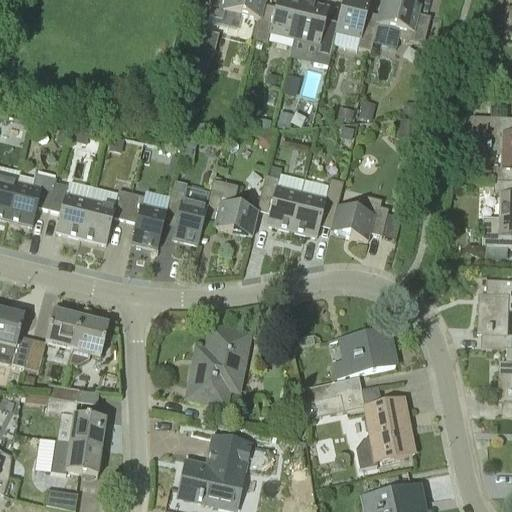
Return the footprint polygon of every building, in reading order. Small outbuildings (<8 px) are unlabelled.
[(222,14),(258,23),(260,23),(262,12),(263,9),(263,8),(265,0),(212,0),(208,19),(220,22),(222,14)] [(277,1),(273,15),(262,12),(260,23),(255,43),(256,44),(263,45),(266,46),(268,38),(294,44),(303,8),(277,1)] [(371,46),(376,24),(363,20),(367,7),(343,1),(336,29),(334,37),(358,43),(356,52),(369,55),(371,46)] [(376,24),(371,46),(395,52),(397,41),(422,48),(428,21),(417,18),(418,11),(382,2),(376,24)] [(334,37),(336,29),(323,26),(326,13),(303,8),(294,44),(317,50),(312,67),(326,70),(328,61),(334,37)] [(511,11),(504,11),(503,41),(511,41),(511,11)] [(214,37),(200,33),(188,80),(202,83),(208,59),(214,37)] [(448,44),(436,41),(433,53),(445,56),(448,44)] [(261,53),(263,45),(256,44),(254,51),(261,53)] [(404,106),(405,118),(416,118),(416,106),(404,106)] [(373,111),(361,109),(358,121),(371,124),(373,111)] [(481,185),(493,185),(511,186),(511,123),(505,124),(505,110),(490,109),(489,123),(469,122),(468,153),(499,155),(499,172),(494,171),(493,174),(482,174),(481,185)] [(339,111),(337,120),(351,124),(353,114),(339,111)] [(289,128),(292,118),(280,115),(278,125),(289,128)] [(254,131),(269,134),(271,125),(256,122),(254,131)] [(398,139),(417,141),(419,124),(400,122),(398,139)] [(189,139),(199,138),(198,127),(188,128),(189,139)] [(54,141),(63,143),(65,132),(56,131),(54,141)] [(352,134),(341,131),(339,141),(350,144),(352,134)] [(73,133),(70,145),(85,148),(88,136),(73,133)] [(256,142),(263,151),(267,152),(269,139),(257,137),(256,142)] [(122,142),(110,141),(108,155),(120,156),(122,142)] [(170,152),(180,153),(181,146),(170,145),(170,152)] [(292,235),(301,198),(275,192),(279,172),(271,170),(268,181),(265,181),(257,216),(268,218),(266,228),(292,235)] [(48,215),(55,188),(56,183),(35,178),(32,191),(15,187),(6,224),(31,230),(35,212),(48,215)] [(257,216),(265,181),(264,180),(256,215),(232,210),(237,190),(212,184),(209,195),(206,210),(203,221),(215,224),(213,233),(250,242),(257,216)] [(0,222),(6,224),(15,187),(0,183),(0,222)] [(130,199),(133,185),(123,183),(120,196),(117,196),(113,211),(90,205),(81,242),(105,248),(111,222),(124,225),(130,199)] [(332,225),(336,211),(342,186),(330,183),(326,195),(324,204),(301,198),(292,235),(315,240),(317,230),(330,233),(332,225)] [(172,193),(184,196),(186,187),(174,184),(172,193)] [(511,186),(493,185),(493,198),(498,198),(497,223),(482,222),(481,251),(511,252),(511,186)] [(81,242),(90,205),(64,199),(66,191),(55,188),(48,215),(60,218),(57,233),(56,236),(81,242)] [(203,221),(206,210),(181,204),(182,197),(171,195),(166,215),(163,230),(174,232),(171,243),(196,249),(203,221)] [(163,230),(166,215),(141,208),(142,202),(130,199),(124,225),(135,228),(130,246),(156,253),(161,229),(163,230)] [(332,225),(330,233),(331,234),(330,237),(366,245),(368,237),(380,240),(386,214),(380,212),(381,205),(364,201),(361,217),(336,211),(332,225)] [(161,253),(176,257),(179,245),(164,241),(161,253)] [(481,352),(507,353),(511,353),(511,340),(507,340),(508,316),(511,316),(511,286),(486,286),(486,299),(478,299),(477,340),(482,340),(481,352)] [(0,367),(23,373),(30,344),(17,341),(22,321),(0,315),(0,367)] [(52,317),(44,346),(46,347),(71,353),(79,324),(52,317)] [(79,324),(71,353),(68,368),(77,370),(88,365),(90,358),(100,360),(107,331),(79,324)] [(334,383),(394,370),(386,333),(337,343),(341,365),(330,367),(334,383)] [(235,400),(247,341),(211,334),(207,356),(196,354),(187,404),(227,412),(229,398),(235,400)] [(293,350),(313,346),(312,339),(291,343),(293,350)] [(45,348),(30,344),(23,373),(38,377),(45,348)] [(511,353),(507,353),(506,373),(498,373),(497,407),(502,408),(501,420),(511,420),(511,353)] [(35,380),(25,378),(23,386),(33,388),(35,380)] [(334,401),(360,395),(358,383),(300,394),(303,407),(318,404),(334,401)] [(17,398),(18,389),(11,388),(9,397),(17,398)] [(48,403),(76,407),(78,395),(49,390),(48,403)] [(80,405),(98,407),(99,396),(81,394),(80,405)] [(334,401),(337,416),(362,412),(363,411),(360,395),(334,401)] [(59,418),(74,420),(76,407),(48,403),(45,417),(59,419),(59,418)] [(306,422),(322,419),(318,404),(303,407),(306,422)] [(401,404),(363,411),(362,412),(368,442),(363,443),(354,454),(358,474),(376,471),(375,466),(412,459),(401,404)] [(104,425),(74,420),(70,449),(99,453),(104,425)] [(301,426),(286,420),(281,433),(296,439),(301,426)] [(252,452),(252,450),(213,441),(205,477),(183,473),(178,495),(200,500),(199,506),(225,511),(236,511),(249,451),(252,452)] [(95,480),(99,453),(70,449),(67,449),(55,447),(50,473),(95,480)] [(0,456),(0,497),(2,498),(8,481),(11,461),(0,456)] [(314,476),(301,477),(303,507),(316,506),(314,476)] [(387,482),(389,493),(399,491),(397,480),(387,482)] [(361,511),(422,511),(419,491),(360,502),(361,511)] [(55,511),(72,511),(75,498),(45,494),(43,509),(55,511)]
